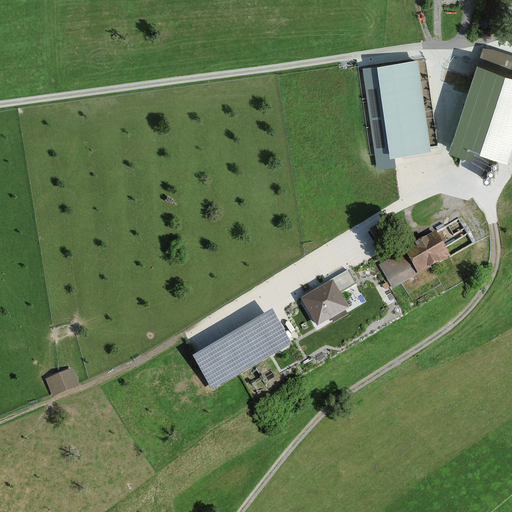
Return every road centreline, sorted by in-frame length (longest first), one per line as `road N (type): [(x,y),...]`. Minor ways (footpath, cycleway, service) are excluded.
road 1 (track): [(427,47),(450,176),(485,207),(492,257),(486,280),(440,331),(324,408),(241,511)]
road 2 (track): [(0,104),(427,47)]
